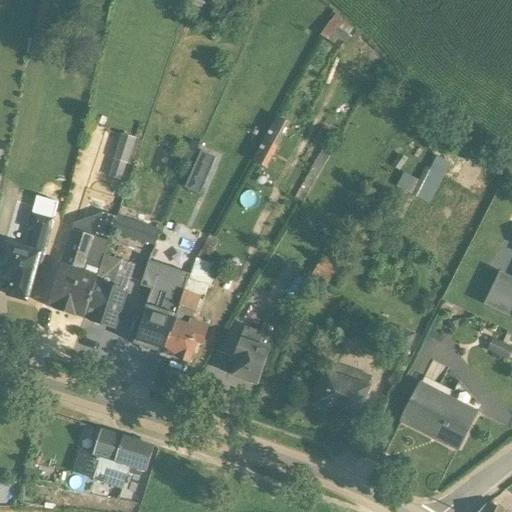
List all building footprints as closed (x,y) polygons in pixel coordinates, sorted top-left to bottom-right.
[(277,111),(253,156),(267,164),(291,119),(277,111)] [(119,136),(107,178),(122,182),(134,140),(119,136)] [(185,185),(202,192),(218,153),(200,146),(185,185)] [(435,155),(417,197),(431,203),(449,160),(435,155)] [(39,274),(51,230),(54,220),(53,219),(57,204),(36,198),(31,213),(26,230),(30,232),(25,249),(3,243),(0,253),(0,268),(2,270),(0,277),(0,289),(7,292),(5,298),(27,304),(36,274),(39,274)] [(82,322),(116,219),(102,214),(74,225),(72,232),(70,231),(46,310),(82,322)] [(157,240),(159,232),(117,218),(112,233),(153,247),(157,240)] [(206,264),(218,242),(206,237),(194,261),(190,274),(162,357),(190,366),(197,347),(202,348),(208,326),(192,320),(203,289),(208,290),(215,268),(206,264)] [(134,266),(105,256),(82,322),(115,332),(128,293),(126,292),(134,266)] [(190,274),(161,265),(147,261),(138,290),(149,293),(130,346),(162,357),(190,274)] [(511,280),(499,274),(483,306),(511,319),(511,280)] [(237,360),(231,377),(256,386),(279,321),(265,316),(259,333),(244,328),(234,359),(237,360)] [(393,328),(381,322),(375,335),(387,341),(393,328)] [(415,336),(398,329),(388,353),(405,360),(415,336)] [(325,372),(314,406),(356,421),(370,378),(342,367),(338,376),(325,372)] [(453,393),(424,378),(401,422),(457,451),(475,414),(449,401),(453,393)] [(80,450),(73,476),(86,478),(119,487),(123,484),(128,469),(145,475),(153,449),(100,432),(93,454),(80,450)]
